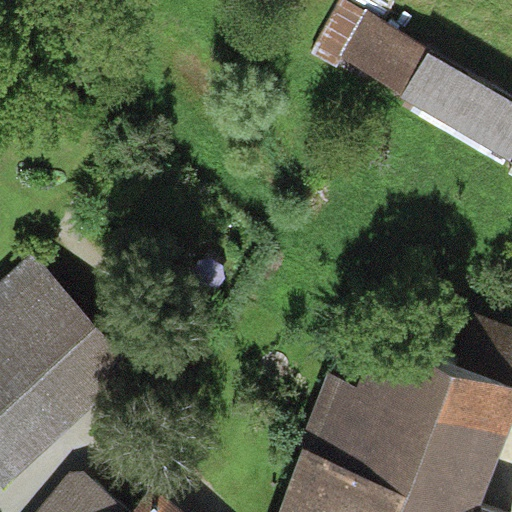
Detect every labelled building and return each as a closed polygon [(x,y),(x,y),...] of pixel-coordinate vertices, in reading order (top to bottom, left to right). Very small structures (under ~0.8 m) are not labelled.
[(362,0),(338,0),(318,38),(401,85),(429,37),(362,0)] [(511,145),(511,85),(429,37),(401,85),(510,149),(511,145)] [(98,65),(53,105),(69,123),(121,85),(98,65)] [(0,472),(1,474),(135,350),(34,242),(0,273),(0,472)] [(511,365),(375,315),(357,368),(508,415),(511,405),(511,365)] [(357,368),(328,359),(272,511),(510,511),(511,508),(511,497),(481,486),(508,415),(357,368)] [(112,511),(129,493),(80,452),(28,511),(112,511)] [(112,511),(204,511),(151,466),(129,493),(112,511)]
